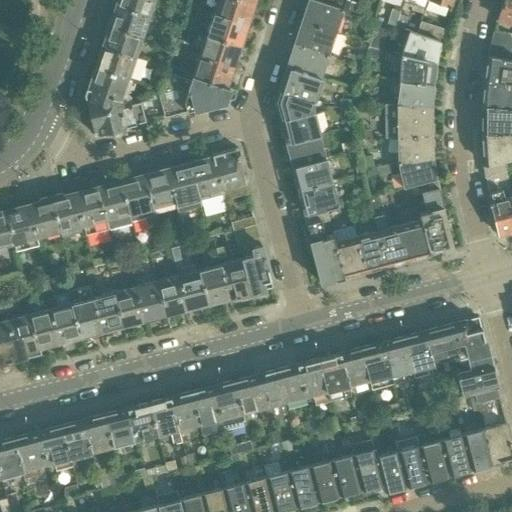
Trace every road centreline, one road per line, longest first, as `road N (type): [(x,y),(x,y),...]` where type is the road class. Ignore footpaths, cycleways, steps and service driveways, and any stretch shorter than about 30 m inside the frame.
road 1 (residential): [(0,402),(302,321)]
road 2 (residential): [(490,273),(465,173),(460,91),(483,0)]
road 3 (residential): [(32,127),(85,162),(249,122)]
road 4 (residential): [(302,321),(249,122)]
road 5 (residential): [(302,321),(490,273)]
road 6 (residential): [(249,122),(289,0)]
road 7 (residential): [(32,127),(73,12)]
